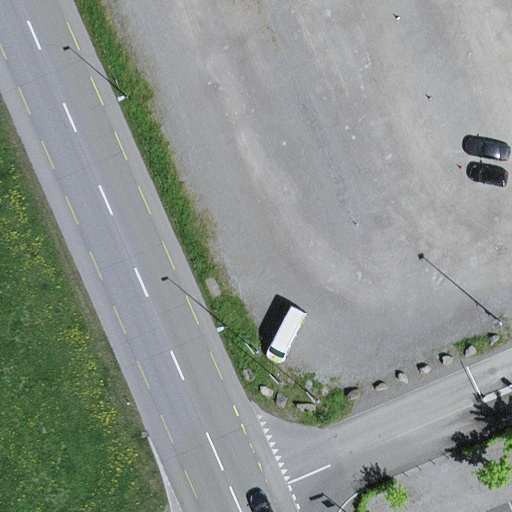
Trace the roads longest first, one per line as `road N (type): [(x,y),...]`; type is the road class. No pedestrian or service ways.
road 1 (primary): [(240,507),(20,0)]
road 2 (unclassified): [(240,507),(511,390)]
